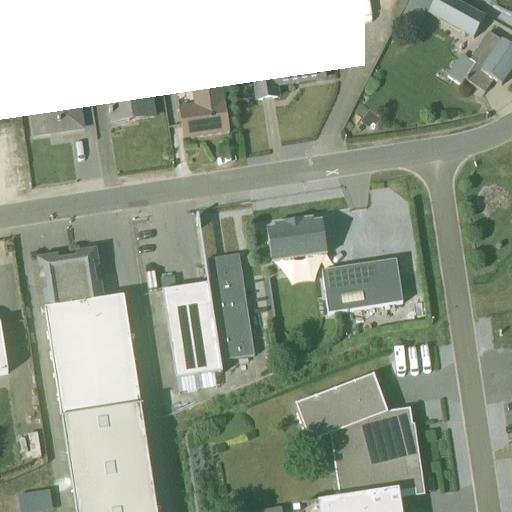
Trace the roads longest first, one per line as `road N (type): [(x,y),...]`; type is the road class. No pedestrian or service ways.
road 1 (residential): [(0,219),(433,153)]
road 2 (unclassified): [(433,153),(490,511)]
